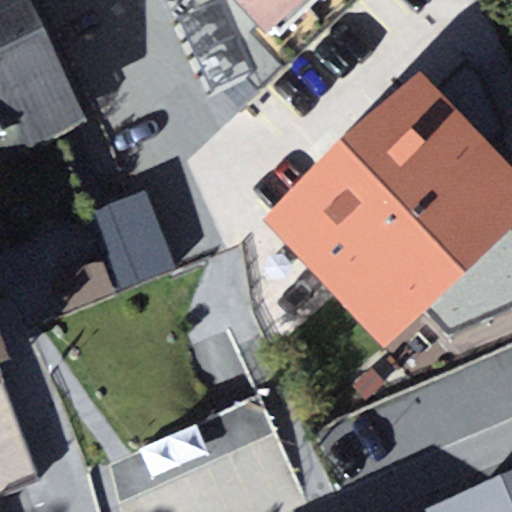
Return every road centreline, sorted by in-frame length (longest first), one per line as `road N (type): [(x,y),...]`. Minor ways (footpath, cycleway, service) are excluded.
road 1 (residential): [(219,151),(417,31)]
road 2 (residential): [(343,511),(511,441)]
road 3 (residential): [(219,151),(147,0)]
